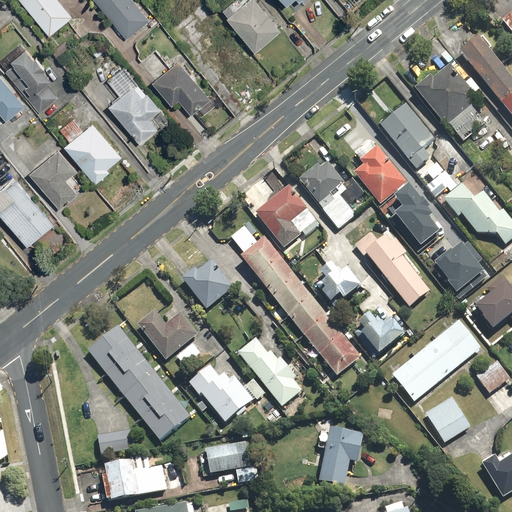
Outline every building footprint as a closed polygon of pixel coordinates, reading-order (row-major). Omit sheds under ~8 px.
[(20,0),(49,36),(73,17),(59,0),(20,0)] [(150,19),(134,0),(94,0),(126,39),(150,19)] [(206,0),(164,0),(158,6),(176,27),(207,1),(206,0)] [(256,0),(247,0),(227,17),(255,52),(281,30),(256,0)] [(511,13),(502,21),(511,32),(511,36),(510,38),(511,39),(511,13)] [(228,37),(202,58),(230,94),(256,73),(228,37)] [(511,77),(479,37),(460,52),(511,116),(511,77)] [(5,71),(40,112),(59,97),(47,83),(52,78),(44,69),(46,68),(35,56),(34,57),(26,47),(11,58),(15,63),(5,71)] [(178,59),(152,81),(172,105),(179,99),(191,115),(211,98),(178,59)] [(431,77),(414,91),(446,129),(450,126),(464,142),(485,124),(471,108),(480,101),(450,66),(433,80),(431,77)] [(0,74),(0,113),(6,121),(25,105),(0,74)] [(133,84),(108,104),(140,143),(158,129),(149,118),(161,109),(147,92),(142,95),(133,84)] [(381,128),(416,171),(417,169),(421,174),(433,164),(429,160),(431,158),(423,149),(434,141),(406,107),(405,108),(403,106),(379,125),(381,128)] [(122,156),(93,121),(62,147),(93,185),(110,172),(107,169),(122,156)] [(363,164),(354,172),(380,203),(407,181),(376,145),(375,146),(370,140),(355,152),(361,158),(360,159),(363,164)] [(59,147),(29,171),(60,209),(78,193),(78,192),(84,187),(73,174),(77,170),(59,147)] [(318,166),(299,181),(339,231),(356,216),(349,207),(354,203),(346,193),(347,192),(343,186),(345,184),(328,163),(321,169),(318,166)] [(445,173),(427,187),(436,198),(448,188),(451,192),(457,187),(445,173)] [(0,212),(27,246),(55,223),(16,178),(15,179),(14,177),(0,189),(0,207),(1,208),(0,208),(0,212)] [(429,206),(409,182),(395,193),(404,205),(395,212),(421,243),(438,228),(428,216),(432,213),(427,207),(429,206)] [(462,185),(444,200),(459,218),(462,216),(478,235),(497,236),(506,246),(511,240),(511,221),(503,211),(500,214),(483,193),(474,200),(462,185)] [(289,187),(256,215),(285,249),(301,236),(300,235),(302,233),(306,237),(320,225),(289,187)] [(241,259),(337,378),(361,359),(264,240),(258,245),(245,228),(231,239),(245,256),(241,259)] [(372,233),(355,247),(364,258),(366,256),(410,309),(430,292),(402,258),(407,254),(396,241),(395,242),(388,234),(379,242),(372,233)] [(450,248),(435,260),(450,279),(446,282),(459,298),(486,275),(476,263),(482,258),(466,239),(452,250),(450,248)] [(195,270),(182,280),(207,311),(234,290),(211,262),(197,273),(195,270)] [(316,287),(331,304),(340,296),(344,301),(362,287),(347,269),(343,273),(339,268),(336,270),(331,265),(320,273),(325,279),(316,287)] [(492,295),(475,309),(492,331),(511,316),(511,285),(511,286),(503,276),(487,289),(492,295)] [(155,312),(137,326),(166,362),(198,336),(181,314),(166,326),(155,312)] [(362,329),(355,334),(375,360),(405,336),(391,318),(383,324),(377,317),(373,320),(370,315),(358,324),(362,329)] [(459,322),(392,376),(415,404),(482,350),(459,322)] [(87,352),(160,442),(190,417),(117,327),(87,352)] [(256,339),(238,354),(282,409),(285,407),(286,408),(302,396),(300,394),(303,392),(294,380),(296,378),(280,359),(277,361),(271,353),(268,354),(256,339)] [(498,362),(476,377),(490,396),(511,382),(498,362)] [(202,396),(224,424),(255,399),(257,401),(265,395),(254,381),(243,389),(234,378),(229,381),(225,376),(221,380),(211,368),(190,385),(200,397),(202,396)] [(452,398),(425,415),(444,445),(471,429),(452,398)] [(330,426),(319,481),(345,486),(350,459),(358,461),(364,432),(330,426)] [(100,456),(135,450),(131,430),(96,437),(100,456)] [(0,462),(8,457),(3,431),(0,433),(0,462)] [(246,443),(206,451),(210,476),(250,468),(246,443)] [(482,466),(503,500),(511,493),(511,455),(510,451),(503,456),(504,457),(497,461),(494,455),(482,462),(484,465),(482,466)] [(104,467),(111,503),(167,492),(162,467),(150,469),(147,455),(130,459),(131,462),(104,467)] [(256,470),(236,474),(238,485),(258,482),(256,470)] [(229,511),(234,511),(248,508),(246,500),(228,505),(229,511)] [(188,511),(186,503),(138,511),(188,511)] [(386,511),(409,511),(409,508),(404,510),(402,503),(385,509),(386,511)]
